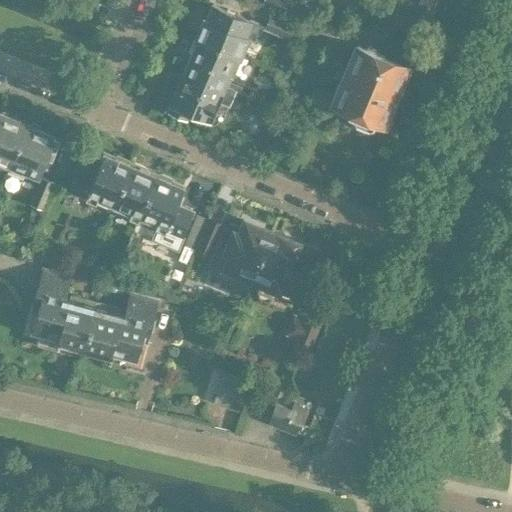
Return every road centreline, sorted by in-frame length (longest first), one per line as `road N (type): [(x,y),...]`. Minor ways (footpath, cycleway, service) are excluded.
road 1 (residential): [(423,250),(90,109)]
road 2 (residential): [(335,476),(0,397)]
road 3 (residential): [(335,476),(423,250)]
road 4 (residential): [(423,250),(511,42)]
road 5 (residential): [(484,511),(335,476)]
